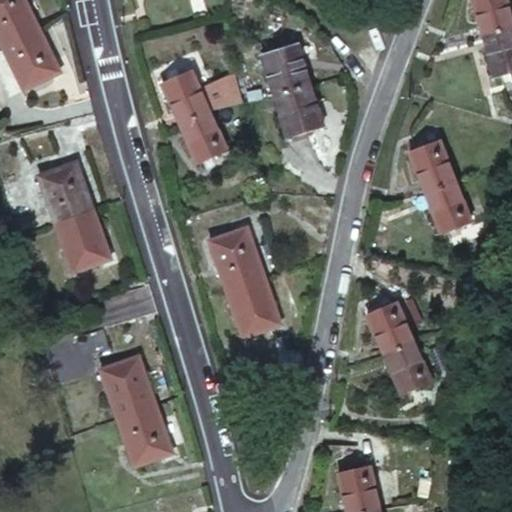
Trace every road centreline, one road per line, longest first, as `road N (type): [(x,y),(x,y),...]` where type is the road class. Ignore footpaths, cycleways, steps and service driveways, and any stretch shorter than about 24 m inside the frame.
road 1 (residential): [(268,511),(292,463),(358,141),(410,0)]
road 2 (residential): [(94,0),(118,137),(204,406),(229,511)]
